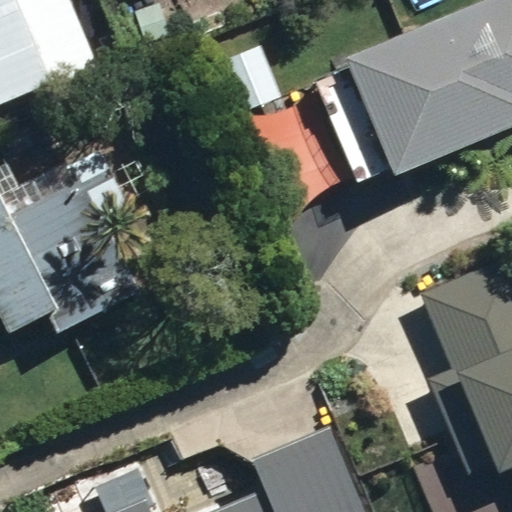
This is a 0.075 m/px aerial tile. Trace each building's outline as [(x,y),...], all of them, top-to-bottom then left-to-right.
[(0,0),(0,111),(30,98),(34,106),(96,79),(61,0),(20,0),(9,5),(7,0),(0,0)] [(511,0),(508,0),(330,75),(379,189),(511,132),(511,0)] [(155,9),(129,17),(140,50),(166,42),(155,9)] [(286,101),(263,44),(224,59),(247,117),(286,101)] [(0,343),(37,325),(47,346),(138,300),(108,239),(129,229),(103,178),(0,229),(0,343)] [(511,283),(504,262),(411,299),(445,379),(422,388),(461,485),(481,476),(485,487),(506,478),(511,493),(511,283)] [(353,511),(319,436),(241,472),(255,502),(232,511),(136,511),(135,507),(124,511),(353,511)]
